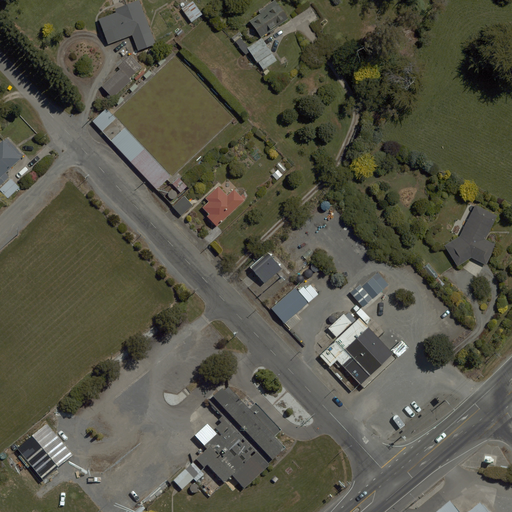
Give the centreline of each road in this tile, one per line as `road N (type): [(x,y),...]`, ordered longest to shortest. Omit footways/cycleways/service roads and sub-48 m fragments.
road 1 (residential): [(0,61),(394,482)]
road 2 (trunk): [(493,397),(394,482)]
